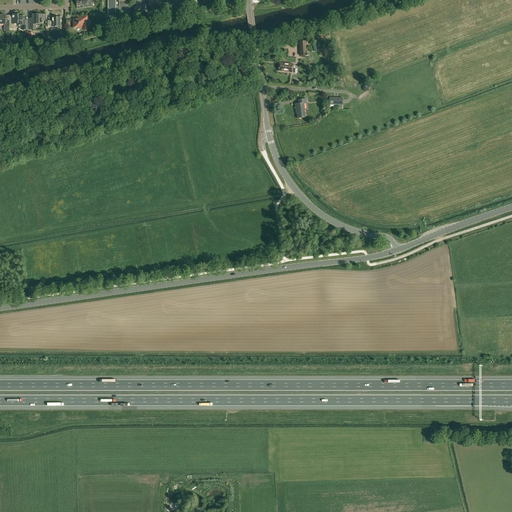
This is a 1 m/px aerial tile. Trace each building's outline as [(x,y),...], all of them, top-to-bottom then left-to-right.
[(108,12),(119,13),(119,6),(116,6),(116,0),(108,0),(108,12)] [(130,13),(130,6),(127,6),(127,0),(119,0),(119,6),(119,13),(130,13)] [(137,0),(137,9),(148,9),(148,0),(148,2),(145,2),(144,0),(137,0)] [(154,11),(154,9),(160,9),(160,10),(162,10),(162,9),(162,3),(160,3),(160,2),(156,2),(155,0),(148,0),(148,9),(151,9),(151,11),(154,11)] [(6,15),(0,14),(0,24),(6,25),(6,27),(9,27),(10,29),(9,21),(9,20),(6,20),(6,15)] [(13,21),(9,21),(10,29),(14,28),(14,24),(19,24),(19,25),(19,16),(19,14),(12,15),(13,21)] [(33,23),(29,23),(29,29),(36,30),(36,24),(43,25),(43,21),(45,21),(45,14),(33,14),(33,23)] [(25,16),(19,16),(19,25),(22,25),(22,29),(22,30),(23,30),(28,30),(28,22),(25,22),(25,20),(25,16)] [(88,20),(88,16),(78,16),(78,20),(73,20),(73,27),(80,27),(80,28),(85,28),(85,20),(88,20)] [(61,27),(61,17),(51,17),(51,21),(48,21),(48,27),(61,27)] [(292,72),(293,64),(280,62),(278,70),(292,72)] [(329,105),(342,106),(342,98),(329,97),(329,105)] [(307,103),(306,99),(298,100),(299,104),(295,104),(296,112),(297,112),(298,119),(305,118),(304,103),(307,103)]
